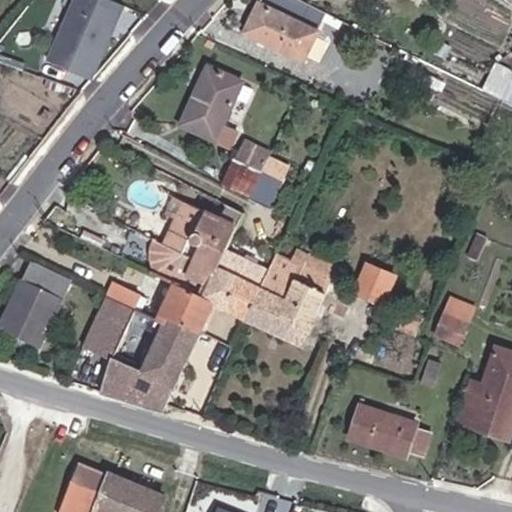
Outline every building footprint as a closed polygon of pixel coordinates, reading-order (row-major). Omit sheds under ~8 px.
[(86,78),(110,25),(115,27),(125,5),(112,0),(81,0),(53,63),(86,78)] [(304,63),(320,30),(256,0),(240,34),(304,63)] [(511,66),(500,60),(486,87),(511,99),(511,66)] [(217,143),(247,80),(209,61),(180,126),(217,143)] [(250,197),(262,173),(232,158),(221,183),(250,197)] [(281,181),(262,173),(250,197),(269,206),(281,181)] [(162,241),(188,253),(218,267),(223,255),(237,225),(172,194),(162,214),(172,219),(162,241)] [(479,237),(469,259),(470,259),(477,263),(487,242),(479,237)] [(216,307),(225,311),(239,282),(216,271),(218,267),(188,253),(175,278),(205,292),(202,300),(216,307)] [(225,311),(247,321),(256,300),(267,275),(223,255),(218,267),(216,271),(239,282),(225,311)] [(0,327),(42,346),(73,279),(30,259),(0,321),(0,327)] [(328,295),(329,296),(338,277),(296,259),(292,267),(275,259),(270,269),(328,295)] [(256,300),(247,321),(306,346),(329,296),(328,295),(270,269),(267,275),(256,300)] [(371,270),(360,295),(387,307),(397,281),(371,270)] [(161,309),(204,329),(216,307),(202,300),(205,292),(175,278),(161,309)] [(146,297),(113,281),(107,294),(140,310),(146,297)] [(164,411),(167,405),(204,329),(161,309),(157,318),(140,310),(107,294),(83,346),(102,355),(98,367),(111,373),(102,391),(164,411)] [(459,345),(467,323),(446,314),(437,336),(459,345)] [(510,440),(511,434),(511,355),(495,350),(482,388),(472,384),(458,423),(510,440)] [(435,389),(443,367),(431,364),(424,386),(435,389)] [(408,462),(411,453),(421,427),(422,423),(362,401),(348,440),(408,462)] [(421,427),(411,453),(424,457),(434,432),(421,427)] [(163,511),(179,466),(93,433),(61,511),(163,511)]
